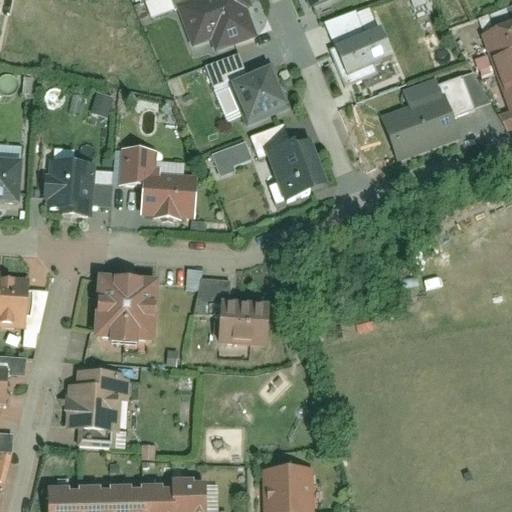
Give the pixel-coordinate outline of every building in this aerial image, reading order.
[(152,0),(149,1),(155,19),(180,10),(205,0),(152,0)] [(205,0),(180,10),(195,50),(213,43),(216,52),(261,36),(252,11),(256,9),(252,0),(205,0)] [(308,0),(313,10),(336,0),(308,0)] [(511,28),(487,37),(511,110),(511,28)] [(382,33),(336,51),(348,79),(393,60),(382,33)] [(229,123),(245,117),(232,86),(251,78),(242,54),(208,67),(229,123)] [(245,117),(249,127),(290,111),(273,70),(251,78),(232,86),(245,117)] [(412,109),(384,119),(400,163),(465,139),(442,77),(405,90),(412,109)] [(100,93),(94,115),(109,119),(115,97),(100,93)] [(503,113),(510,133),(511,132),(511,110),(503,113)] [(214,156),(222,179),(238,174),(236,169),(256,162),(250,143),(214,156)] [(269,158),(286,206),(315,196),(314,192),(328,187),(312,143),(269,158)] [(123,151),(120,188),(145,190),(143,219),(196,223),(199,179),(160,176),(162,153),(123,151)] [(0,207),(20,209),(23,164),(0,162),(0,207)] [(53,164),(49,217),(94,220),(95,208),(113,210),(115,175),(99,174),(100,167),(53,164)] [(28,285),(0,282),(0,333),(25,335),(28,285)] [(156,285),(95,282),(91,348),(153,351),(156,285)] [(218,285),(199,284),(197,317),(217,318),(218,285)] [(219,310),(216,353),(264,357),(268,314),(219,310)] [(25,363),(0,362),(0,375),(25,375),(25,363)] [(71,375),(65,436),(112,441),(118,380),(71,375)] [(0,445),(0,457),(11,458),(11,446),(0,445)] [(152,450),(138,451),(139,464),(153,464),(152,450)] [(312,511),(313,479),(259,478),(258,511),(312,511)] [(204,511),(204,491),(172,492),(172,511),(204,511)] [(172,511),(172,492),(140,493),(140,511),(172,511)] [(140,511),(140,493),(108,494),(108,511),(140,511)] [(108,511),(108,494),(76,495),(76,511),(108,511)] [(76,511),(76,495),(44,496),(44,511),(76,511)]
